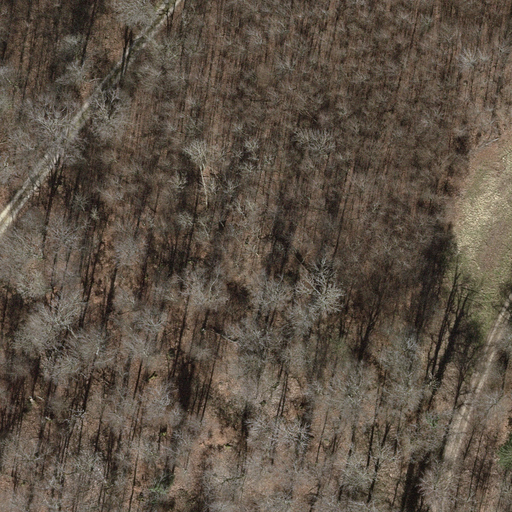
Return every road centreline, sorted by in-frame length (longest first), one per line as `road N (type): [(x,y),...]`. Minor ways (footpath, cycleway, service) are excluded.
road 1 (track): [(0,229),(181,0)]
road 2 (track): [(511,278),(442,442),(433,511)]
